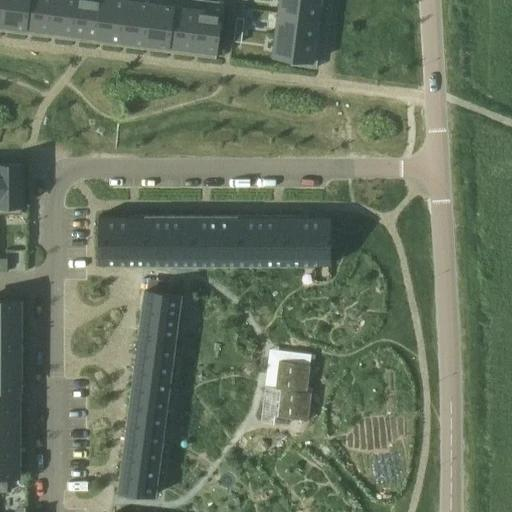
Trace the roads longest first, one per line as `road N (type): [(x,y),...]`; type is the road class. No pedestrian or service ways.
road 1 (residential): [(438,170),(69,170),(57,177),(52,511)]
road 2 (residential): [(450,511),(438,170)]
road 3 (residential): [(438,170),(429,0)]
